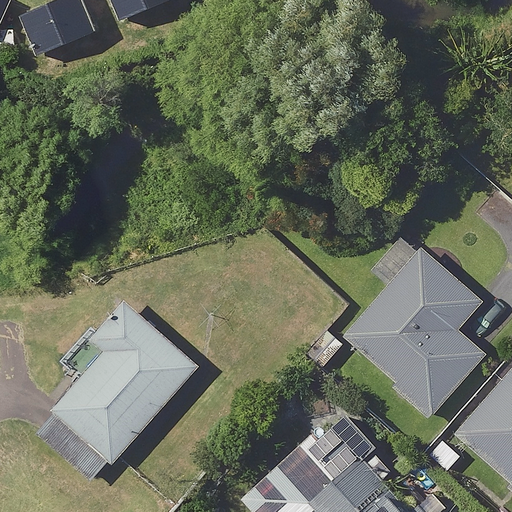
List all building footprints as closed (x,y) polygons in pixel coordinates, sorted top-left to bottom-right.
[(0,0),(0,42),(18,6),(6,0),(0,0)] [(109,41),(91,0),(21,29),(37,70),(109,41)] [(195,3),(193,0),(110,0),(123,31),(195,3)] [(487,305),(425,251),(347,339),(435,417),(489,356),(462,333),(487,305)] [(203,370),(126,304),(93,343),(107,353),(53,414),(116,466),(203,370)] [(511,376),(459,436),(511,483),(511,376)] [(410,511),(363,458),(313,505),(319,511),(410,511)]
